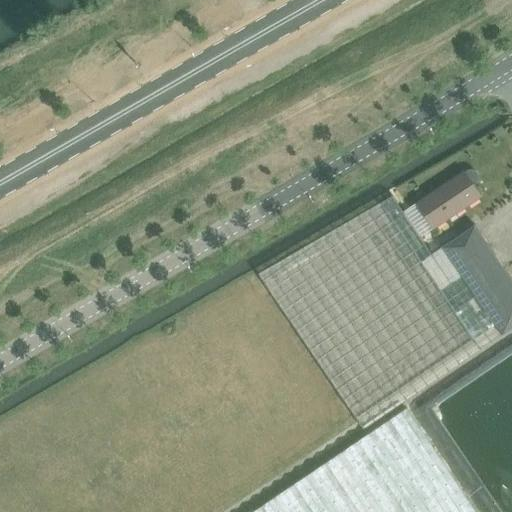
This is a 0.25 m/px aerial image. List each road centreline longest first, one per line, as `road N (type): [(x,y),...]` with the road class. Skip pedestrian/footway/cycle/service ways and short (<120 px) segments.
road 1 (unclassified): [(509,63),(0,363)]
road 2 (primary): [(0,183),(321,0)]
